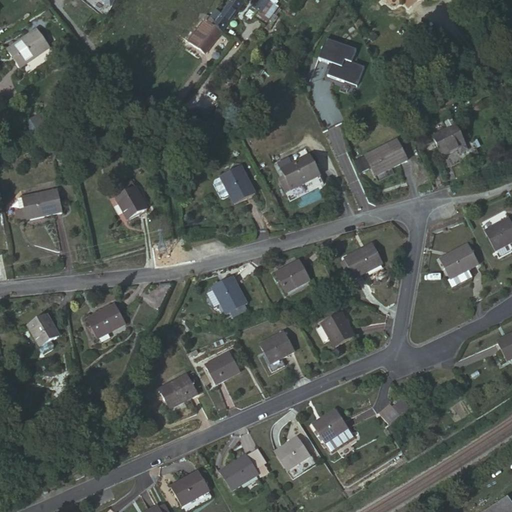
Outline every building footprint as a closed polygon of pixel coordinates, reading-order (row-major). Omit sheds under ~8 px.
[(106,5),(99,0),(86,0),(85,2),(100,13),(106,5)] [(112,0),(107,9),(117,14),(125,0),(112,0)] [(136,0),(125,0),(117,14),(114,20),(122,24),(136,0)] [(202,21),(210,27),(219,34),(242,2),(238,0),(229,0),(220,14),(214,9),(208,17),(206,16),(202,21)] [(259,13),(268,0),(256,0),(245,16),(252,20),(257,12),(259,13)] [(273,4),(268,0),(259,13),(265,17),(273,4)] [(107,9),(101,21),(99,26),(107,30),(114,20),(117,14),(107,9)] [(146,18),(126,44),(132,50),(152,22),(146,18)] [(114,20),(107,30),(116,35),(122,24),(114,20)] [(200,60),(204,54),(210,46),(216,50),(222,41),(216,37),(219,34),(210,27),(202,21),(186,42),(182,47),(200,60)] [(355,38),(324,28),(318,48),(332,52),(329,64),(345,69),(346,67),(359,71),(364,54),(352,50),(355,38)] [(37,57),(24,37),(0,52),(0,58),(9,74),(37,57)] [(499,90),(480,100),(482,106),(502,96),(499,90)] [(450,99),(453,105),(436,116),(448,134),(464,124),(468,130),(475,125),(471,120),(460,101),(456,95),(450,99)] [(191,102),(193,110),(204,109),(202,100),(191,102)] [(405,116),(376,135),(388,154),(417,134),(405,116)] [(336,127),(327,131),(349,183),(359,179),(336,127)] [(300,153),(290,160),(294,166),(302,178),(325,163),(313,145),(300,153)] [(88,147),(75,154),(78,161),(86,157),(92,154),(88,147)] [(290,160),(300,153),(296,147),(286,153),(290,160)] [(86,157),(78,161),(81,166),(88,162),(86,157)] [(241,187),(246,196),(266,184),(252,161),(249,157),(230,169),(230,170),(241,187)] [(302,178),(294,166),(289,169),(296,182),(302,178)] [(241,187),(230,170),(224,173),(224,176),(232,190),(235,190),(241,187)] [(109,190),(113,197),(125,220),(145,211),(133,188),(128,180),(109,190)] [(61,219),(56,197),(26,204),(31,225),(61,219)] [(22,227),(31,225),(26,204),(22,205),(24,215),(20,216),(22,227)] [(511,220),(510,216),(485,228),(495,250),(511,241),(511,220)] [(348,235),(321,251),(332,269),(359,253),(348,235)] [(438,255),(449,276),(468,266),(476,262),(466,241),(438,255)] [(280,255),(256,269),(268,289),(292,274),(280,255)] [(468,266),(449,276),(452,282),(456,290),(477,280),(468,266)] [(218,279),(198,291),(214,318),(234,306),(218,279)] [(327,301),(309,311),(323,334),(341,324),(327,301)] [(118,310),(87,319),(93,340),(124,332),(118,310)] [(44,324),(22,337),(35,358),(56,345),(44,324)] [(245,339),(257,359),(269,353),(281,346),(269,326),(245,339)] [(511,331),(498,339),(508,361),(511,359),(511,331)] [(220,343),(195,357),(207,376),(231,363),(220,343)] [(269,353),(257,359),(255,360),(259,366),(273,358),(269,353)] [(179,369),(152,384),(163,403),(191,388),(179,369)] [(392,390),(383,402),(394,409),(402,398),(392,390)] [(330,436),(331,435),(352,417),(337,400),(316,418),(330,436)] [(352,417),(331,435),(338,443),(359,426),(352,417)] [(301,429),(279,446),(293,462),(314,446),(301,429)] [(247,447),(221,465),(235,484),(261,465),(247,447)] [(203,463),(177,478),(188,497),(214,482),(203,463)] [(511,511),(511,498),(509,494),(482,511),(511,511)]
